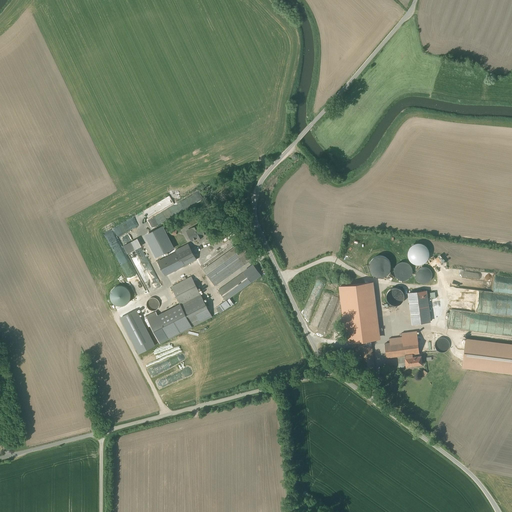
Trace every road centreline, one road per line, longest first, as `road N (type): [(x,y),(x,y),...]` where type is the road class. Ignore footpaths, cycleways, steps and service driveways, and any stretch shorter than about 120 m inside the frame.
road 1 (unclassified): [(414,0),(257,187),(258,227),(327,370)]
road 2 (unclassified): [(327,370),(101,432)]
road 3 (unclassified): [(498,511),(468,472),(327,370)]
road 4 (unknown): [(134,278),(258,227)]
